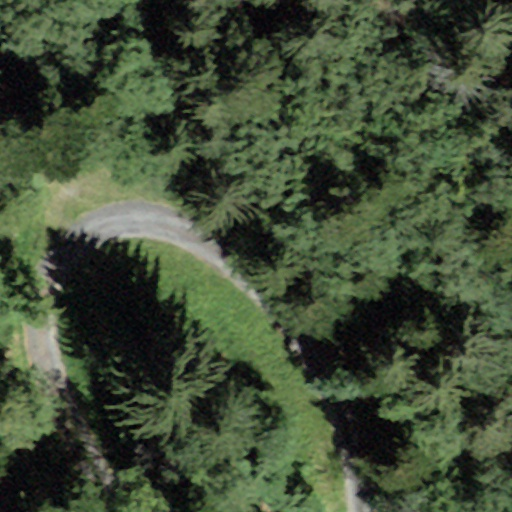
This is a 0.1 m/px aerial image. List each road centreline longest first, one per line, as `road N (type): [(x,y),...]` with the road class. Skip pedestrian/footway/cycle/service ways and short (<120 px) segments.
road 1 (track): [(356,511),(339,415),(320,368),(274,301),(192,231),(149,218),(109,223),(81,239),(59,258),(37,310),(42,368),(114,511)]
road 2 (track): [(109,223),(0,71)]
